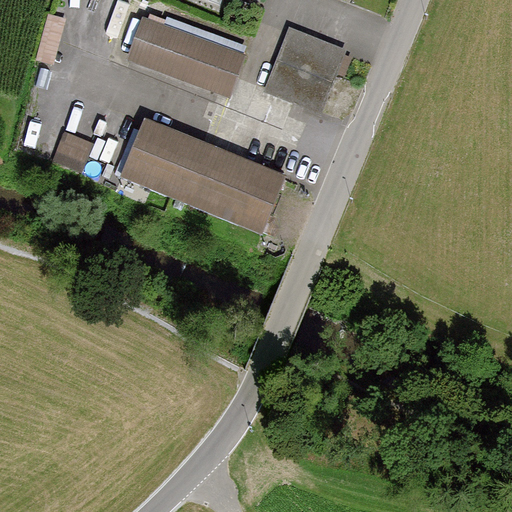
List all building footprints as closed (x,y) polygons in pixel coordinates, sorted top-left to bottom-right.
[(119,0),(108,35),(121,39),(134,0),(133,0),(119,0)] [(144,23),(128,64),(232,102),(247,62),(144,23)] [(350,57),(291,34),(266,99),(324,122),(350,57)] [(285,182),(147,126),(123,184),(261,240),(285,182)] [(65,134),(59,158),(89,165),(94,141),(65,134)]
